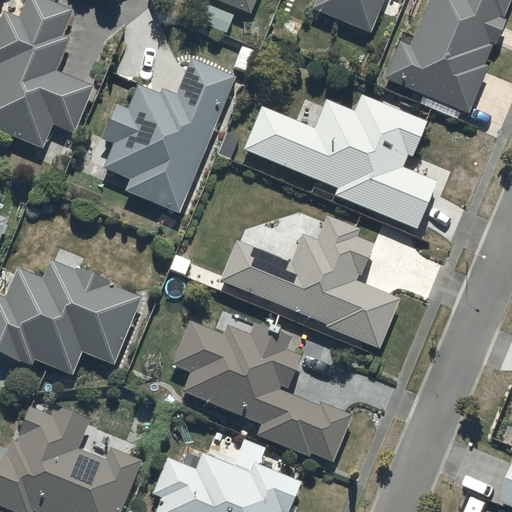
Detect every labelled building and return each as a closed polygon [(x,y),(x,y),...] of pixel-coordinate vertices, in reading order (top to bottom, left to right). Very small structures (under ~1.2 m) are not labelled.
[(90,95),(54,80),(67,48),(60,45),(71,18),(27,0),(16,28),(2,22),(0,27),(0,139),(41,156),(50,133),(71,142),(90,95)] [(191,0),(191,1),(251,24),(260,0),(191,0)] [(317,0),(310,16),(367,41),(385,0),(317,0)] [(511,0),(430,0),(408,53),(398,49),(382,86),(466,121),(486,74),(480,72),(489,52),(493,54),(504,29),(502,28),(511,2),(511,0)] [(231,23),(205,13),(199,30),(224,40),(231,23)] [(232,87),(187,70),(173,104),(160,99),(157,104),(135,95),(126,119),(114,114),(100,150),(111,154),(101,178),(128,189),(123,200),(177,222),(232,87)] [(312,137),(260,115),(242,159),(334,198),(332,204),(414,239),(434,191),(400,177),(406,165),(411,167),(426,131),(360,103),(352,121),(324,109),(312,137)] [(289,272),(235,249),(218,289),(324,335),(323,337),(375,359),(397,307),(356,290),(372,253),(354,246),(357,240),(325,226),(315,250),(301,244),(289,272)] [(16,277),(3,305),(0,303),(0,365),(15,372),(17,368),(29,374),(33,365),(72,383),(81,360),(107,373),(139,308),(75,276),(73,279),(50,268),(40,289),(16,277)] [(222,343),(189,330),(172,374),(188,381),(179,402),(259,434),(254,445),(307,466),(309,462),(332,471),(351,423),(318,410),(317,413),(286,401),(301,363),(287,358),(292,347),(252,332),(248,342),(226,333),(222,343)] [(50,424),(28,416),(15,452),(8,449),(0,467),(0,511),(121,511),(139,468),(107,456),(102,467),(77,457),(88,428),(53,415),(50,424)] [(265,458),(243,448),(230,475),(201,461),(194,477),(167,465),(150,503),(159,508),(157,511),(291,511),(300,492),(258,473),(265,458)] [(511,511),(511,457),(511,459),(511,458),(511,472),(497,510),(501,511),(511,511)]
